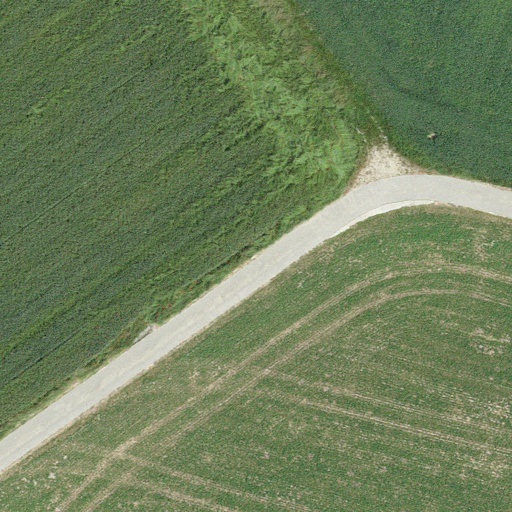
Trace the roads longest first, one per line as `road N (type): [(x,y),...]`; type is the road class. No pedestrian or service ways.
road 1 (track): [(0,463),(359,207),(404,194),(468,195),(511,206)]
road 2 (track): [(404,194),(270,0)]
